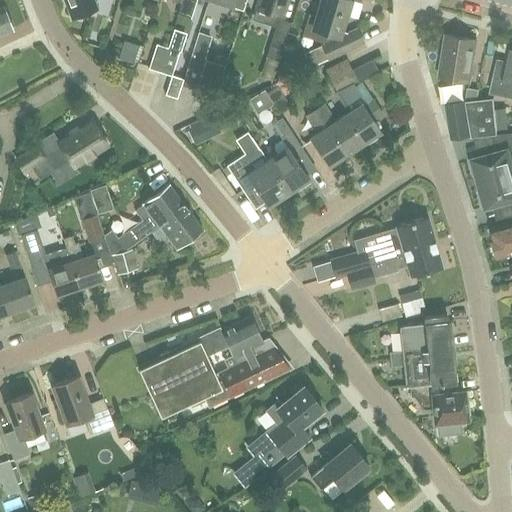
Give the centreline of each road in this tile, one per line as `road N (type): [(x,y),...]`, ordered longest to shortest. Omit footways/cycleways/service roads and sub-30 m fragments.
road 1 (residential): [(264,258),(77,55),(41,0)]
road 2 (residential): [(473,511),(275,270)]
road 3 (residential): [(498,444),(471,271),(433,148)]
road 4 (residential): [(0,365),(275,270)]
road 5 (residential): [(264,258),(433,148)]
road 6 (residential): [(433,148),(406,60),(409,0)]
